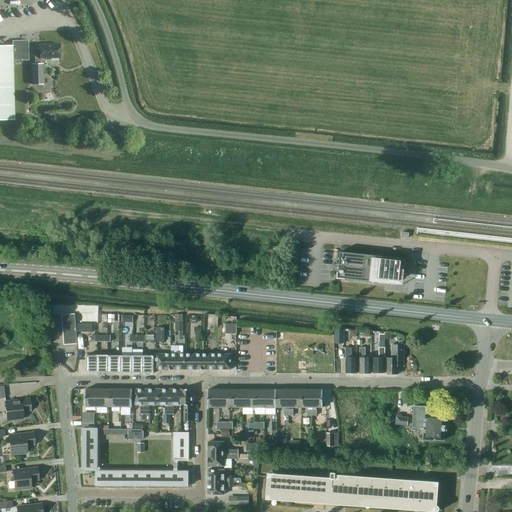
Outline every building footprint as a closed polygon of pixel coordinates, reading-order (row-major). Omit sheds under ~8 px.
[(29,61),(28,40),(12,41),(12,46),(0,45),(0,120),(15,120),(13,61),(29,61)] [(41,64),(40,59),(60,58),(59,43),(39,44),(39,52),(34,52),(35,65),(32,65),(33,83),(43,82),(43,64),(41,64)] [(341,252),(338,278),(389,283),(389,279),(394,280),(394,281),(401,281),(401,277),(400,277),(401,270),(405,270),(406,259),(341,252)] [(236,324),(225,324),(225,334),(236,334),(236,324)] [(335,343),(344,343),(344,329),(335,329),(335,343)] [(393,357),(388,357),(387,374),(398,374),(399,366),(404,366),(404,345),(393,344),(393,357)] [(348,372),(357,372),(357,357),(352,357),(352,347),(348,347),(348,372)] [(365,358),(365,347),(361,347),(361,372),(370,372),(370,358),(365,358)] [(375,357),(375,373),(385,373),(384,347),(379,348),(379,357),(375,357)] [(156,369),(171,369),(171,354),(156,354),(156,369)] [(171,369),(186,369),(186,354),(171,354),(171,369)] [(186,369),(201,369),(201,354),(186,354),(186,369)] [(201,369),(216,369),(216,354),(201,354),(201,369)] [(216,354),(216,369),(231,369),(231,354),(216,354)] [(97,373),(97,372),(97,355),(86,355),(86,373),(97,373)] [(108,372),(108,355),(97,355),(97,372),(108,372)] [(108,373),(119,373),(119,355),(108,355),(108,372),(108,373)] [(119,373),(131,373),(131,355),(119,355),(119,373)] [(131,373),(142,373),(142,355),(131,355),(131,373)] [(142,355),(142,373),(154,373),(154,355),(142,355)] [(97,407),(98,389),(86,389),(86,406),(97,407)] [(109,407),(109,389),(98,389),(97,407),(109,407)] [(120,407),(120,389),(109,389),(109,407),(120,407)] [(120,389),(120,407),(132,407),(132,389),(120,389)] [(141,414),(146,414),(146,389),(134,389),(134,405),(143,405),(143,407),(141,407),(141,414)] [(157,404),(158,389),(146,389),(146,414),(146,420),(150,420),(150,406),(147,406),(147,404),(157,404)] [(169,414),(169,389),(158,389),(157,404),(165,404),(165,414),(169,414)] [(181,404),(181,389),(169,389),(169,414),(174,414),(174,407),(172,407),(172,404),(181,404)] [(181,389),(181,404),(184,404),(184,421),(192,421),(192,389),(181,389)] [(220,407),(220,389),(209,389),(209,407),(220,407)] [(231,407),(231,389),(220,389),(220,407),(231,407)] [(243,407),(243,389),(231,389),(231,407),(243,407)] [(254,407),(254,389),(243,389),(243,407),(254,407)] [(265,407),(265,389),(254,389),(254,407),(265,407)] [(277,407),(277,389),(265,389),(265,407),(277,407)] [(288,407),(288,389),(277,389),(277,407),(288,407)] [(299,407),(299,389),(288,389),(288,407),(299,407)] [(311,407),(311,390),(299,389),(299,407),(311,407)] [(311,390),(311,407),(322,407),(322,390),(311,390)] [(8,421),(23,419),(23,411),(31,410),(30,399),(5,402),(8,421)] [(433,439),(443,440),(444,431),(445,430),(445,425),(444,425),(445,416),(425,414),(426,407),(414,406),(412,427),(424,428),(423,439),(433,440),(433,439)] [(83,425),(94,426),(94,414),(83,413),(83,425)] [(409,417),(396,416),(396,424),(408,426),(409,417)] [(97,434),(97,429),(83,429),(83,468),(97,468),(97,434)] [(129,438),(131,439),(141,439),(144,437),(144,429),(129,429),(129,434),(129,438)] [(33,433),(9,436),(11,455),(27,453),(26,445),(35,444),(33,433)] [(174,446),(187,446),(188,433),(174,433),(174,446)] [(287,450),(287,438),(279,438),(279,450),(287,450)] [(208,454),(238,453),(238,450),(228,450),(227,450),(226,451),(225,451),(225,442),(208,442),(208,454)] [(238,458),(238,453),(208,454),(208,442),(208,466),(225,466),(225,456),(227,456),(227,457),(228,458),(238,458)] [(187,459),(187,446),(174,446),(174,459),(187,459)] [(37,468),(13,471),(15,490),(31,488),(30,480),(39,480),(37,468)] [(208,482),(233,482),(233,478),(224,478),(224,470),(208,470),(208,482)] [(96,484),(144,484),(187,485),(188,472),(97,471),(96,484)] [(415,506),(414,510),(436,511),(437,511),(439,482),(417,481),(411,481),(411,484),(336,478),(336,473),(332,473),(331,478),(329,478),(329,481),(271,476),(269,499),(327,503),(328,501),(410,507),(410,505),(415,506)] [(233,487),(233,483),(233,482),(208,482),(208,494),(224,494),(224,486),(233,487)] [(229,496),(229,505),(248,505),(248,496),(229,496)] [(12,501),(0,501),(0,509),(13,508),(12,501)]
